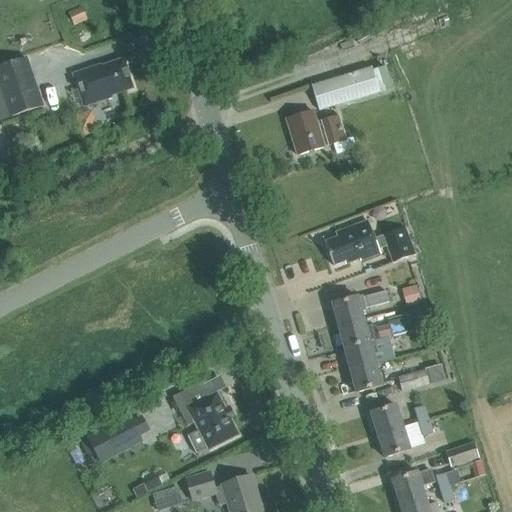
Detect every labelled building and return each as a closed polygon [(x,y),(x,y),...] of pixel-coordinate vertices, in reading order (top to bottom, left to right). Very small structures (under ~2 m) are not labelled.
[(25,60),(0,68),(0,85),(11,118),(41,107),(25,60)] [(102,68),(101,66),(73,76),(84,108),(112,99),(111,97),(132,90),(123,61),(102,68)] [(318,108),(351,98),(352,101),(379,92),(372,70),(312,88),(318,108)] [(78,115),(87,133),(100,127),(91,109),(78,115)] [(318,130),(313,113),(286,121),(297,157),(324,149),(324,148),(329,146),(330,147),(333,146),(336,156),(355,150),(352,139),(345,142),(338,119),(322,124),(324,128),(318,130)] [(0,182),(24,174),(17,154),(0,159),(0,182)] [(369,222),(336,234),(338,239),(324,244),(333,267),(351,261),(352,263),(360,260),(361,262),(381,255),(369,222)] [(416,256),(406,230),(385,238),(395,264),(416,256)] [(404,291),(408,307),(421,303),(417,288),(404,291)] [(363,296),(365,307),(391,301),(388,290),(363,296)] [(332,306),(339,330),(365,323),(362,313),(366,312),(362,298),(358,299),(332,306)] [(433,326),(430,315),(419,317),(422,329),(433,326)] [(339,330),(344,352),(374,344),(374,341),(391,336),(389,327),(376,330),(376,327),(366,330),(365,323),(339,330)] [(374,344),(344,352),(350,373),(376,367),(374,357),(389,353),(386,342),(375,345),(374,344)] [(425,372),(429,386),(445,382),(441,366),(425,371),(425,372)] [(378,374),(376,367),(350,373),(356,394),(382,388),(382,387),(386,386),(382,373),(378,374)] [(398,379),(402,393),(429,386),(425,372),(398,379)] [(201,384),(173,399),(187,428),(194,424),(198,432),(187,437),(196,455),(207,450),(209,452),(239,437),(217,394),(209,398),(201,384)] [(371,415),(378,438),(404,430),(397,407),(371,415)] [(428,421),(424,408),(415,411),(419,424),(428,421)] [(101,464),(142,442),(129,419),(88,441),(101,464)] [(433,435),(428,421),(419,424),(423,438),(433,435)] [(385,459),(410,452),(404,430),(378,438),(385,459)] [(479,460),(473,444),(445,453),(451,470),(479,460)] [(484,477),(481,463),(471,465),(474,479),(484,477)] [(418,476),(417,474),(392,482),(399,504),(425,496),(422,488),(435,484),(431,472),(418,476)] [(214,491),(209,475),(186,482),(193,503),(215,496),(219,508),(228,505),(229,511),(261,511),(251,478),(222,487),(223,488),(214,491)] [(440,491),(449,488),(445,475),(435,478),(440,491)] [(449,488),(440,491),(444,504),(454,501),(449,488)] [(155,497),(159,511),(181,505),(177,490),(155,497)] [(425,496),(399,504),(401,511),(439,511),(437,503),(428,506),(425,496)]
